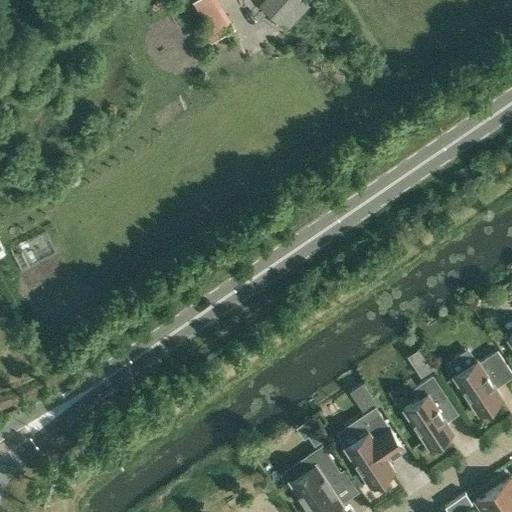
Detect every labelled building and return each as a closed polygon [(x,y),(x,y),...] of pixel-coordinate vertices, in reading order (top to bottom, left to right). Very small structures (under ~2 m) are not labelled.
[(194,0),(214,41),(238,30),(223,0),(194,0)] [(264,0),(260,5),(280,23),(300,0),(264,0)] [(454,373),(453,373),(478,411),(502,395),(494,383),(499,379),(500,381),(511,373),(511,372),(496,349),(479,361),(477,358),(475,358),(454,373)] [(436,404),(447,396),(432,374),(412,387),(418,396),(403,407),(428,444),(452,428),(436,404)] [(403,447),(378,410),(366,419),(371,427),(344,445),(370,483),(393,467),(387,457),(403,447)] [(343,476),(321,444),(307,454),(314,463),(289,479),(308,507),(304,509),(306,511),(326,511),(341,502),(330,485),(343,476)] [(483,511),(498,511),(511,503),(511,477),(510,475),(475,499),(483,511)] [(455,511),(472,501),(465,491),(444,504),(449,511),(455,511)] [(511,511),(511,503),(498,511),(511,511)]
